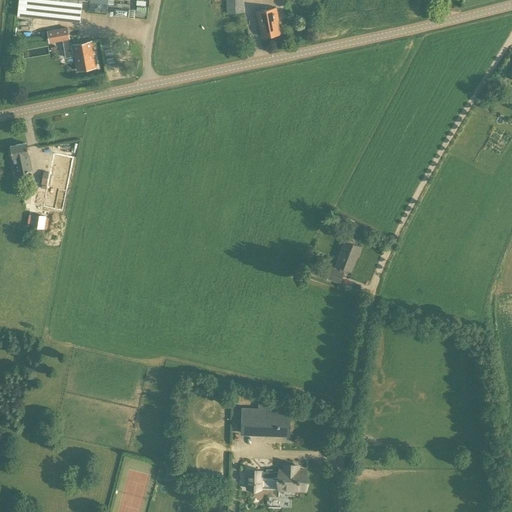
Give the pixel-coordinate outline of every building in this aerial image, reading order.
[(18,0),(17,14),(80,21),(82,0),(18,0)] [(242,0),(225,0),(227,13),(244,12),(242,0)] [(262,37),(280,33),(277,20),(278,20),(276,7),(256,11),(258,23),(259,23),(262,37)] [(49,41),(62,39),(66,58),(74,56),(75,56),(77,70),(95,67),(93,53),(91,41),(70,45),(69,38),(67,27),(47,30),(49,41)] [(22,169),(31,167),(26,143),(10,146),(12,157),(20,156),(22,169)] [(42,205),(62,209),(66,190),(53,187),(56,172),(69,174),(73,155),(53,151),(42,205)] [(350,271),(360,246),(353,244),(354,243),(352,239),(349,238),(346,239),(345,241),(335,265),(340,267),(339,269),(314,260),(309,272),(339,283),(344,273),(343,273),(344,269),(350,271)] [(274,402),(258,402),(257,409),(241,408),(240,432),(289,434),(290,410),(273,410),(274,402)] [(305,490),(305,472),(297,472),(297,470),(279,469),(279,471),(247,470),(246,489),(260,489),(261,478),(278,479),(278,489),(305,490)]
